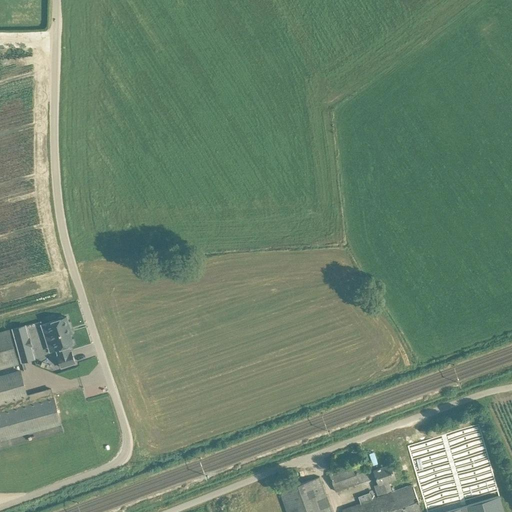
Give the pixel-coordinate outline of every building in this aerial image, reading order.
[(68,329),(70,328),(66,317),(64,318),(61,317),(58,318),(57,320),(47,323),(62,366),(75,362),(71,351),(70,352),(68,345),(73,343),(68,329)] [(26,324),(12,328),(21,363),(36,359),(32,347),(33,347),(30,336),(29,336),(26,324)] [(0,439),(60,423),(51,389),(27,395),(20,371),(0,376),(0,367),(18,363),(9,330),(0,332),(0,439)] [(329,473),(333,483),(336,491),(371,479),(364,461),(329,473)] [(379,483),(374,485),(377,494),(387,490),(391,489),(388,481),(396,478),(391,464),(374,470),(378,479),(379,483)] [(280,491),(283,500),(287,511),(332,511),(320,476),(280,491)] [(500,511),(496,496),(441,511),(430,511),(420,482),(373,499),(371,493),(359,497),(361,503),(345,509),(345,511),(500,511)]
